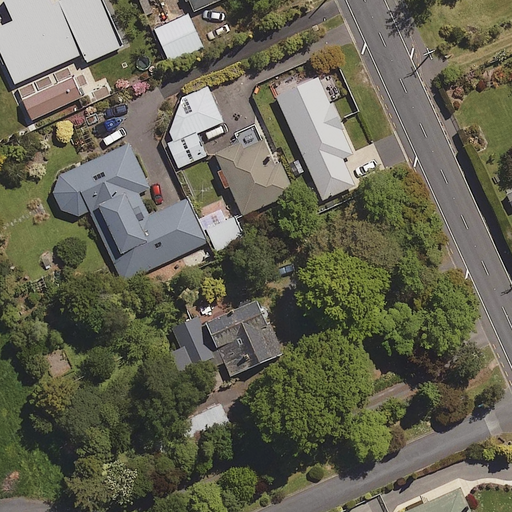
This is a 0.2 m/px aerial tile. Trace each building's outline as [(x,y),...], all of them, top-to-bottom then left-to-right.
[(122,43),(102,0),(53,0),(0,25),(0,52),(14,82),(82,51),(86,60),(122,43)] [(149,0),(138,0),(144,15),(154,11),(149,0)] [(201,45),(188,13),(154,27),(167,59),(201,45)] [(511,35),(456,60),(462,74),(511,51),(511,35)] [(355,152),(319,70),(272,90),(321,202),(358,185),(345,157),(355,152)] [(71,74),(22,96),(32,119),(81,96),(71,74)] [(222,121),(207,86),(180,97),(185,110),(159,121),(178,166),(205,154),(196,131),(222,121)] [(240,147),(235,138),(212,149),(242,212),(291,189),(279,163),(273,165),(260,137),(240,147)] [(127,140),(57,174),(52,189),(61,208),(77,214),(88,208),(123,280),(207,240),(186,196),(148,215),(137,191),(149,185),(127,140)] [(243,237),(232,213),(206,225),(216,249),(243,237)] [(280,350),(255,294),(200,319),(197,313),(171,324),(180,345),(169,350),(177,369),(208,356),(212,365),(223,360),(229,372),(280,350)] [(227,419),(220,402),(187,415),(194,432),(227,419)] [(469,511),(459,486),(396,511),(469,511)]
